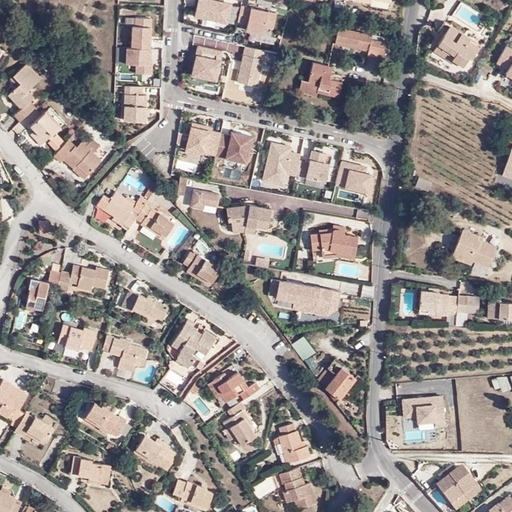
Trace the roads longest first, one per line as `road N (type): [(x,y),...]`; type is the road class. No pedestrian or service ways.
road 1 (residential): [(49,197),(239,324),(311,410),(346,475)]
road 2 (residential): [(394,145),(172,92),(177,0)]
road 3 (unclassified): [(394,145),(375,421),(382,459)]
road 4 (residential): [(0,353),(177,413)]
road 5 (unknown): [(231,189),(387,220)]
road 6 (residential): [(0,327),(17,227),(49,197)]
